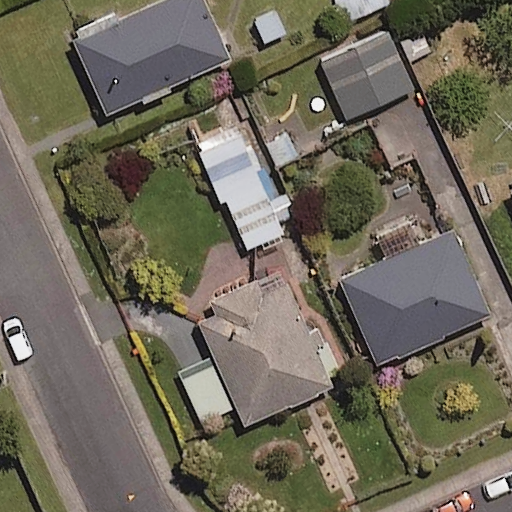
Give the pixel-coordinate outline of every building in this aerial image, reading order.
[(229,60),(201,0),(162,0),(119,20),(115,12),(81,27),(85,35),(75,40),(109,114),(140,100),(143,106),(177,90),(174,84),(229,60)] [(391,0),(343,0),(354,22),(393,4),(391,0)] [(432,21),(397,38),(410,63),(444,46),(432,21)] [(391,35),(327,63),(350,116),(414,88),(391,35)] [(317,56),(280,72),(290,95),(327,80),(317,56)] [(295,210),(286,190),(271,197),(243,131),(196,152),(218,202),(225,200),(246,249),(283,233),(277,218),(295,210)] [(489,315),(453,232),(342,281),(379,364),(489,315)] [(332,387),(327,377),(340,371),(326,338),(313,344),(286,281),(164,334),(202,422),(236,407),(244,425),(332,387)]
